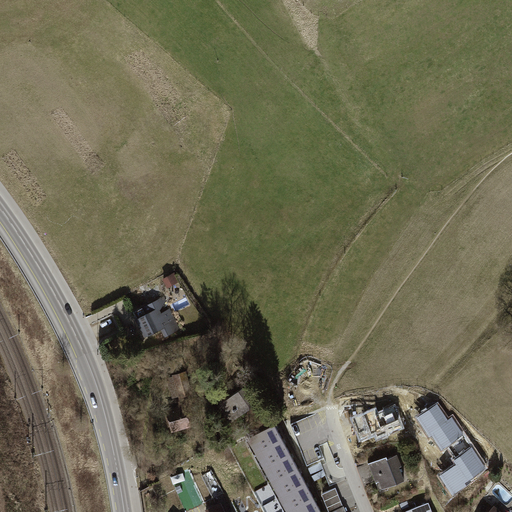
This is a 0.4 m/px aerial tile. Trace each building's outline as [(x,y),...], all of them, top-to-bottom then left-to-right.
[(165,279),(168,288),(181,283),(177,274),(165,279)] [(146,312),(135,317),(144,336),(161,328),(165,337),(182,328),(171,309),(163,312),(161,308),(167,301),(165,296),(143,306),(146,312)] [(188,372),(167,378),(172,400),(194,394),(188,372)] [(241,389),(218,405),(230,424),(254,408),(241,389)] [(436,402),(419,413),(431,431),(434,430),(443,445),(461,433),(451,417),(448,420),(436,402)] [(186,404),(165,410),(172,432),(192,426),(186,404)] [(375,410),(353,418),(361,438),(375,432),(377,436),(402,427),(394,407),(376,414),(375,410)] [(321,511),(275,424),(249,438),(287,511),(321,511)] [(484,466),(471,448),(455,458),(458,461),(441,472),(454,491),(472,479),(470,475),(484,466)] [(408,453),(400,456),(409,478),(418,474),(413,460),(411,461),(408,453)] [(387,455),(369,462),(369,463),(370,463),(375,476),(374,477),(376,482),(377,481),(380,489),(405,480),(400,466),(402,465),(398,454),(388,458),(387,455)] [(215,497),(225,492),(213,470),(203,475),(215,497)] [(337,488),(323,494),(329,511),(332,511),(344,508),(337,488)] [(433,511),(429,502),(402,511),(433,511)]
